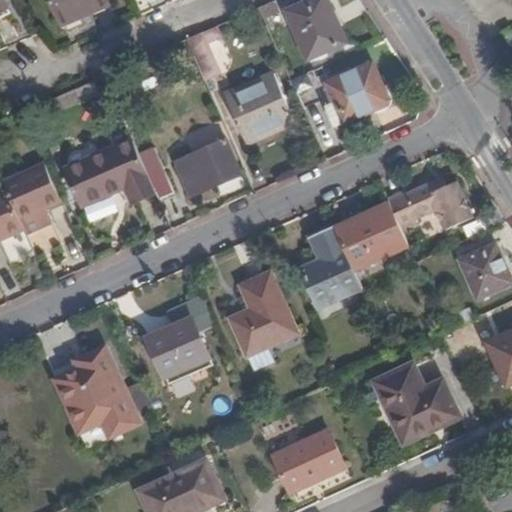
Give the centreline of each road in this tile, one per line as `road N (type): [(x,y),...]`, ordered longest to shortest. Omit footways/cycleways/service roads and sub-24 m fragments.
road 1 (unclassified): [(0,333),(473,122)]
road 2 (unclassified): [(25,71),(53,69),(211,0)]
road 3 (residential): [(344,511),(511,434)]
road 4 (residential): [(392,0),(473,122)]
